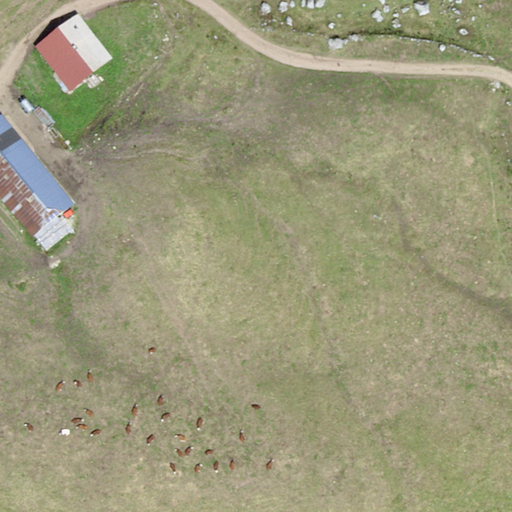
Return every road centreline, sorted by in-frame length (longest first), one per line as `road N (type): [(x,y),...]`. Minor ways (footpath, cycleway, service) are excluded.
road 1 (track): [(199,0),(243,35),(295,60),(511,79)]
road 2 (track): [(0,86),(54,16),(95,0)]
